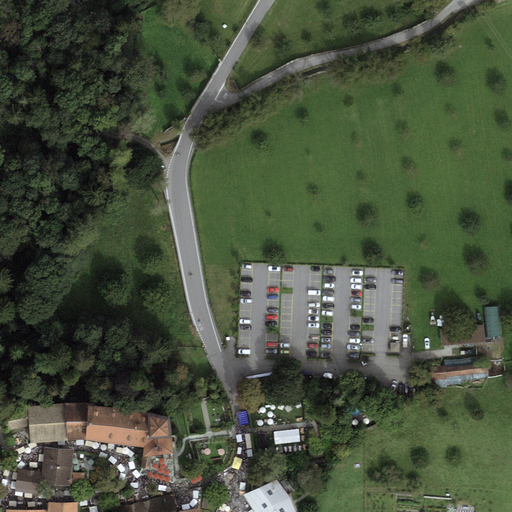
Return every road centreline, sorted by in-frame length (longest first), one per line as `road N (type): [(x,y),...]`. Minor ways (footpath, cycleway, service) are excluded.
road 1 (tertiary): [(237,476),(239,407),(203,316),(178,191),(179,157),(202,106)]
road 2 (unclassified): [(202,106),(303,55),(413,32),(471,0)]
road 3 (residential): [(6,492),(12,467),(42,446),(96,448),(113,456),(130,481)]
road 4 (residential): [(130,481),(83,500),(6,492)]
road 5 (tertiary): [(202,106),(266,0)]
